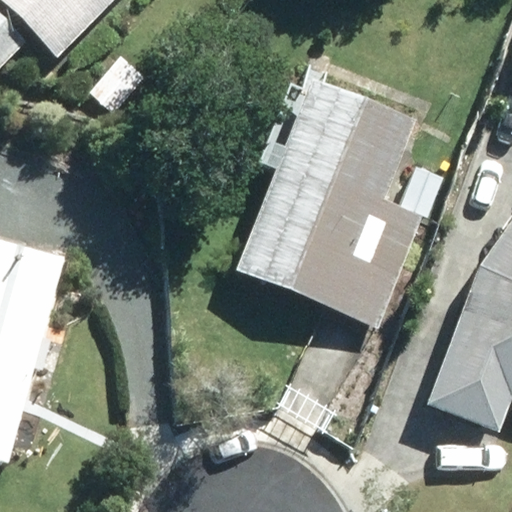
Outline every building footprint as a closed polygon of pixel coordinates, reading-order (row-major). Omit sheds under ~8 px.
[(0,0),(0,7),(58,63),(118,0),(0,0)] [(0,73),(26,48),(0,21),(0,73)] [(313,89),(238,276),(353,323),(397,212),(386,207),(388,203),(417,131),(313,89)] [(511,154),(511,105),(498,101),(473,177),(501,186),(511,154)] [(400,215),(435,228),(450,188),(416,175),(400,215)] [(511,226),(475,279),(424,420),(498,447),(511,407),(511,226)] [(0,465),(8,467),(66,267),(0,247),(0,465)]
